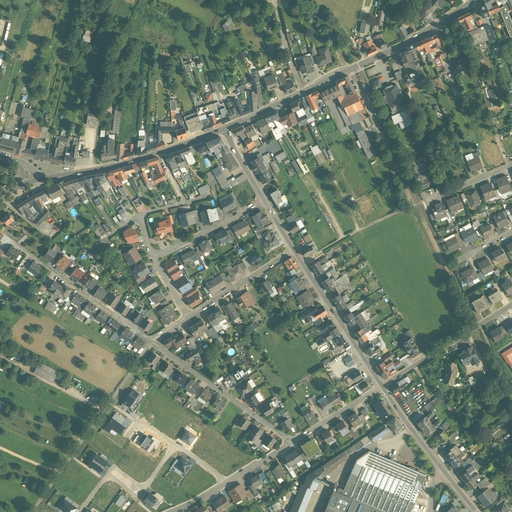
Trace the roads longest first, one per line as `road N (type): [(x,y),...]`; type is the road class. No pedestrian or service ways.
road 1 (tertiary): [(475,0),(400,45),(222,129)]
road 2 (track): [(32,511),(151,343)]
road 3 (residential): [(5,234),(151,343)]
road 4 (residential): [(151,343),(291,443)]
road 5 (tertiary): [(382,386),(293,250)]
road 6 (track): [(135,365),(0,280)]
road 7 (residential): [(382,386),(511,305)]
road 8 (track): [(410,206),(468,332)]
road 9 (residential): [(314,511),(354,456),(412,430)]
road 10 (tertiary): [(160,152),(33,181)]
road 11 (residential): [(152,255),(264,200)]
road 12 (residential): [(188,317),(293,250)]
road 13 (track): [(410,206),(302,264)]
